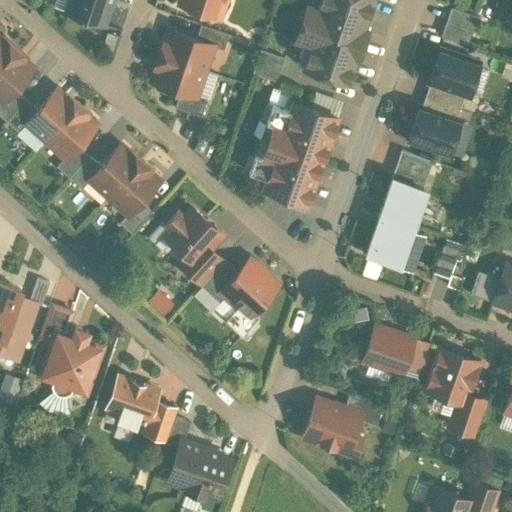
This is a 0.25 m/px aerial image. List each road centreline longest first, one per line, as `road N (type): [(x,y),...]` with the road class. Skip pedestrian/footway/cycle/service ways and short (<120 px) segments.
road 1 (residential): [(0,204),(262,440)]
road 2 (residential): [(320,270),(416,0)]
road 3 (residential): [(111,90),(285,249),(320,270)]
road 4 (residential): [(320,270),(511,338)]
road 5 (residential): [(262,440),(320,270)]
road 6 (residential): [(6,0),(111,90)]
